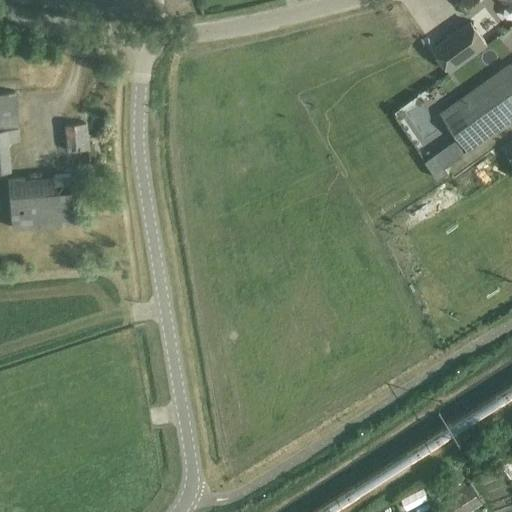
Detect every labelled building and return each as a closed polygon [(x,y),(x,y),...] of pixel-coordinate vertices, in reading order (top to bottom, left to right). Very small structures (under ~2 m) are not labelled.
[(487,44),(470,22),(433,48),(450,71),(487,44)] [(511,116),(511,67),(510,65),(443,113),(468,148),(511,116)] [(15,92),(0,92),(0,169),(11,169),(10,141),(19,141),(18,126),(15,92)] [(86,122),(65,123),(69,164),(90,162),(86,122)] [(511,137),(501,146),(511,161),(511,137)] [(455,139),(425,160),(438,178),(449,171),(446,166),(465,153),(455,139)] [(74,223),(70,173),(8,179),(12,228),(74,223)] [(511,476),(511,456),(502,464),(511,477),(511,476)] [(469,483),(438,503),(442,511),(466,511),(482,503),(469,483)]
